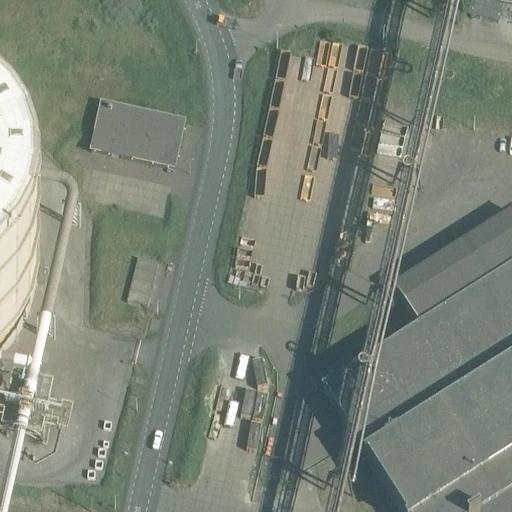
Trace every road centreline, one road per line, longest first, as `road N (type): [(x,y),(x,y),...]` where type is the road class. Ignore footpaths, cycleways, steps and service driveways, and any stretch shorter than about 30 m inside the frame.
road 1 (unknown): [(273,289),(310,282),(511,167)]
road 2 (unknown): [(273,289),(298,160)]
